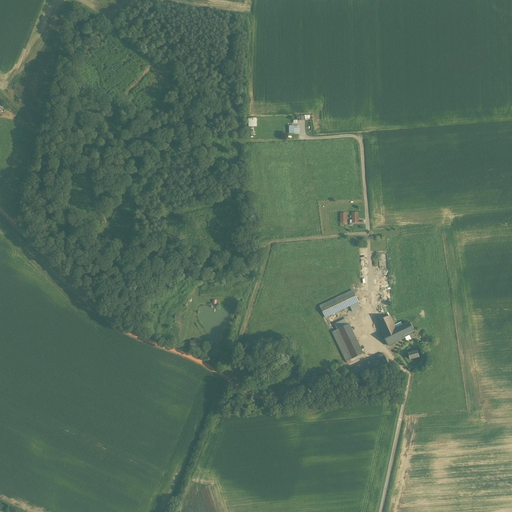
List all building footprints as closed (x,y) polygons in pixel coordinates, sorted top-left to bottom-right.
[(249,126),(257,126),(257,118),(249,118),(249,126)] [(294,126),(289,126),(289,134),(300,133),(300,128),(294,128),(294,126)] [(353,290),(320,306),(325,317),(358,302),(353,290)] [(390,316),(377,322),(388,346),(401,339),(396,328),(390,316)] [(409,322),(396,328),(401,339),(405,338),(404,336),(414,332),(409,322)] [(349,324),(332,332),(345,360),(346,362),(363,354),(349,324)] [(200,339),(193,339),(193,341),(189,341),(189,350),(199,351),(200,339)] [(417,351),(409,353),(410,359),(419,357),(417,351)] [(383,353),(350,369),(354,378),(378,367),(388,362),(383,353)] [(342,384),(349,380),(344,372),(337,376),(342,384)]
